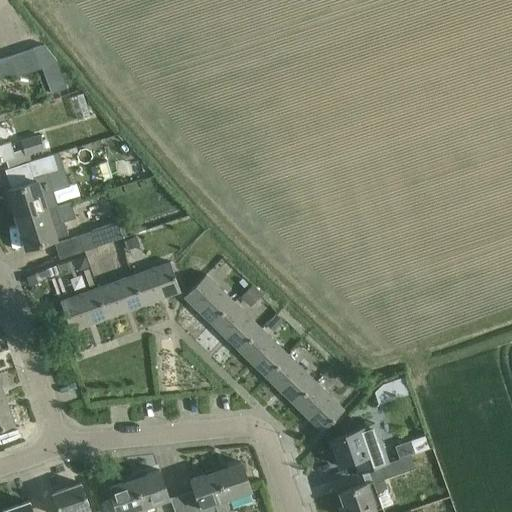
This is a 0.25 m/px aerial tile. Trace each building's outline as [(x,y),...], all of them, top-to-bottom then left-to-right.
[(0,80),(17,75),(17,77),(43,69),(52,94),(67,88),(66,84),(64,80),(57,62),(44,45),(32,49),(0,59),(0,80)] [(72,97),(79,121),(90,117),(83,93),(72,97)] [(0,162),(6,160),(8,166),(32,159),(30,155),(45,150),(41,137),(22,143),(24,149),(14,153),(11,143),(0,146),(0,162)] [(32,159),(8,166),(9,169),(5,171),(11,189),(6,190),(16,219),(58,205),(47,174),(56,171),(51,156),(33,162),(32,159)] [(25,249),(56,239),(69,235),(64,221),(61,222),(56,207),(58,206),(58,205),(16,219),(25,249)] [(122,221),(93,231),(93,232),(98,247),(127,237),(122,221)] [(93,232),(78,237),(54,245),(59,260),(74,255),(74,256),(84,253),(83,252),(98,247),(93,232)] [(137,237),(124,241),(127,250),(140,246),(137,237)] [(84,258),(74,261),(78,271),(87,267),(84,258)] [(180,292),(174,273),(170,262),(133,275),(144,305),(180,292)] [(55,267),(46,270),(49,277),(58,274),(55,267)] [(184,297),(212,324),(234,302),(206,274),(184,297)] [(35,275),(26,278),(29,286),(37,283),(35,275)] [(108,318),(144,305),(133,275),(97,288),(108,318)] [(252,286),(243,295),(253,304),(262,295),(252,286)] [(71,331),(108,318),(97,288),(61,301),(71,331)] [(212,324),(239,351),(261,328),(234,302),(212,324)] [(239,351),(267,377),(289,355),(261,328),(239,351)] [(76,346),(72,348),(75,355),(79,354),(82,353),(79,345),(76,346)] [(267,377),(294,404),(316,381),(289,355),(267,377)] [(384,384),(376,391),(379,403),(409,393),(404,377),(384,384)] [(322,431),(336,417),(344,409),(316,381),(294,404),(322,431)] [(0,400),(0,427),(14,423),(5,399),(0,400)] [(362,469),(381,463),(388,460),(380,439),(365,444),(360,429),(330,440),(339,465),(358,459),(362,469)] [(387,478),(416,468),(411,455),(382,466),(387,478)] [(240,462),(216,471),(226,499),(250,491),(240,462)] [(144,507),(145,511),(156,511),(157,510),(155,504),(169,499),(159,470),(134,479),(144,507)] [(225,500),(226,499),(216,471),(190,480),(195,496),(185,500),(188,511),(199,511),(199,509),(215,503),(217,511),(229,511),(230,511),(225,500)] [(344,511),(366,511),(381,507),(378,497),(388,493),(383,477),(338,493),(344,511)] [(109,488),(115,507),(117,511),(145,511),(144,507),(134,479),(109,488)] [(90,511),(80,483),(53,493),(59,511),(90,511)] [(172,505),(174,511),(188,511),(185,500),(172,505)] [(446,511),(454,511),(451,500),(435,504),(437,511),(446,509),(446,511)] [(30,511),(27,501),(1,510),(1,511),(30,511)]
